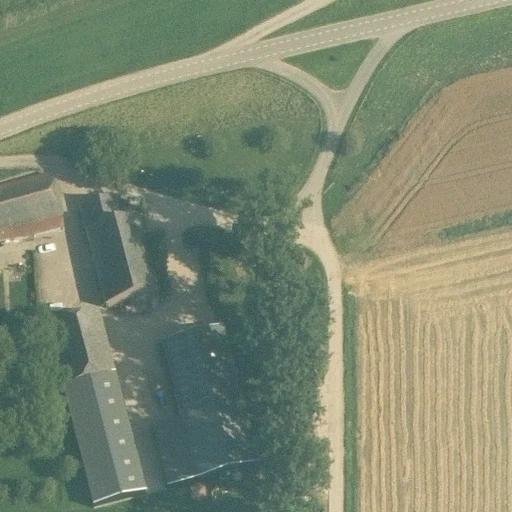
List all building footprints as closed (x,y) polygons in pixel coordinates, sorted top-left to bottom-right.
[(0,246),(61,230),(46,176),(0,188),(0,246)] [(104,310),(157,296),(137,220),(120,225),(114,200),(79,209),(104,310)] [(300,288),(303,273),(278,269),(275,283),(300,288)] [(273,288),(271,316),(284,317),(286,289),(273,288)] [(145,489),(97,315),(46,330),(94,503),(145,489)] [(161,345),(197,482),(257,466),(220,329),(161,345)]
